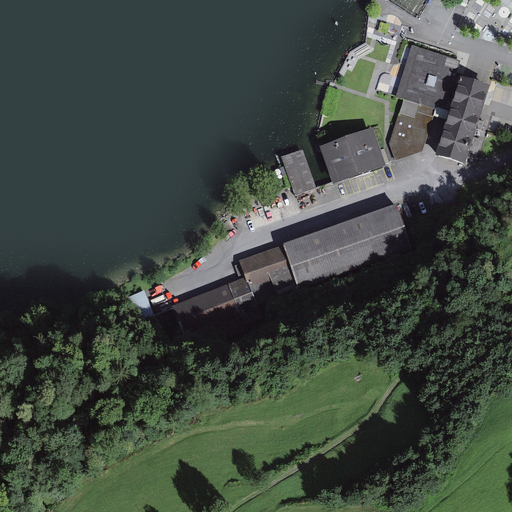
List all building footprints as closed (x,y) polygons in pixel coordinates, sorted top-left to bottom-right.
[(395,161),(421,154),(434,110),(444,113),(454,79),(460,61),(411,46),(396,97),(403,100),(390,144),(395,161)] [(485,88),(454,79),(444,113),(431,156),(461,165),(485,88)] [(334,184),(385,165),(372,127),(320,146),(334,184)] [(295,196),(317,188),(303,149),(281,157),(295,196)] [(396,204),(283,243),(284,245),(296,280),(303,300),(416,260),(396,204)] [(296,280),(284,245),(240,261),(249,286),(271,278),(274,287),(296,280)] [(244,278),(172,306),(184,338),(257,310),(244,278)] [(155,317),(144,290),(127,297),(137,324),(155,317)]
